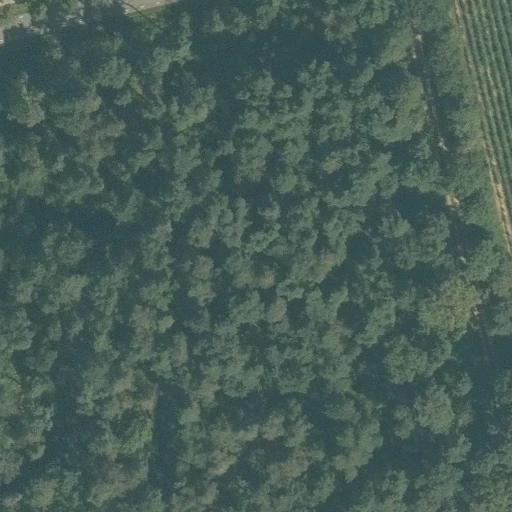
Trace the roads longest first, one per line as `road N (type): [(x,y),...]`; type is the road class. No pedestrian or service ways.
road 1 (track): [(401,0),(511,469)]
road 2 (tertiary): [(0,31),(129,0)]
